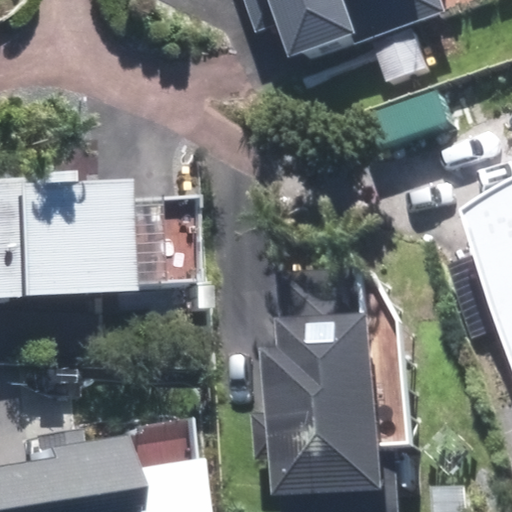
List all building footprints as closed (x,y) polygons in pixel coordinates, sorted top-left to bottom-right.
[(295,26),(310,69),(456,18),(449,0),(259,0),(272,34),(295,26)] [(0,183),(0,300),(112,295),(111,288),(181,285),(176,202),(107,205),(106,187),(96,188),(93,141),(28,144),(30,182),(0,183)] [(511,208),(484,224),(511,322),(511,208)] [(399,498),(390,328),(381,328),(379,280),(292,284),(296,361),(289,361),(296,503),(399,498)] [(0,468),(0,511),(185,511),(172,432),(32,454),(33,463),(0,468)] [(478,511),(478,487),(439,487),(439,511),(478,511)]
